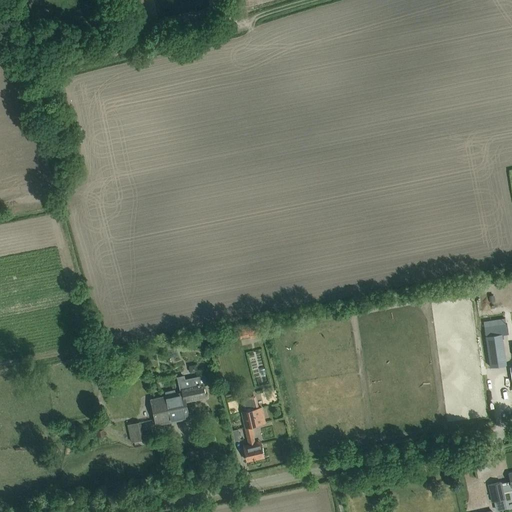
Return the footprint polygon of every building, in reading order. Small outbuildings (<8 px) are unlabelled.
[(250,338),(260,336),(257,324),(247,326),(250,338)] [(484,327),(490,367),(506,364),(501,335),(508,334),(507,324),(484,327)] [(256,373),(267,370),(262,352),(251,355),(256,373)] [(188,398),(189,401),(205,397),(202,385),(206,384),(204,374),(184,379),(183,375),(177,377),(180,389),(181,388),(182,392),(175,394),(174,390),(166,392),(167,396),(151,400),(156,424),(188,417),(184,399),(188,398)] [(261,407),(258,408),(255,395),(241,399),(244,411),(241,412),(249,446),(244,447),(247,461),(264,457),(261,443),(255,445),(250,426),(265,423),(261,407)] [(131,442),(144,439),(140,422),(127,424),(131,442)] [(238,429),(232,430),(234,441),(240,440),(238,429)] [(218,449),(194,450),(195,468),(206,467),(205,461),(219,460),(218,449)] [(501,482),(489,485),(492,502),(504,499),(503,492),(511,489),(511,472),(508,473),(510,481),(506,482),(506,485),(501,486),(501,482)]
